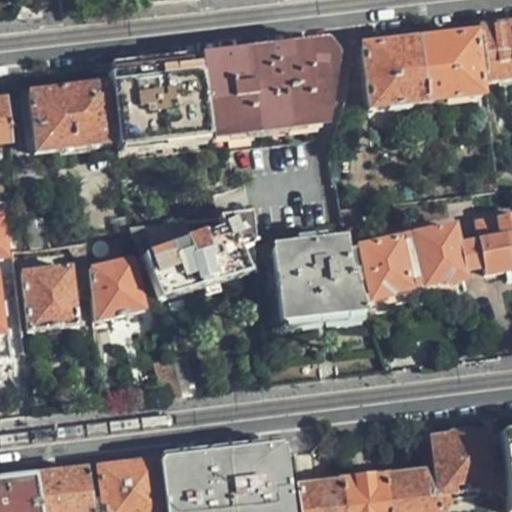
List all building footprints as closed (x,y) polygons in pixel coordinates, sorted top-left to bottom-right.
[(481,83),(511,80),(511,23),(475,27),(481,83)] [(360,49),(366,109),(478,97),(471,36),(429,41),(402,44),(360,49)] [(200,63),(208,137),(319,126),(322,102),(325,101),(332,50),(329,45),(200,61),(200,63)] [(116,153),(209,141),(208,137),(200,63),(107,76),(116,153)] [(109,148),(102,88),(64,92),(25,96),(32,156),(109,148)] [(0,146),(9,145),(4,102),(0,102),(0,146)] [(505,263),(511,262),(511,216),(474,224),(478,242),(465,244),(467,257),(470,270),(483,268),(484,276),(496,273),(507,271),(505,263)] [(218,233),(139,257),(158,305),(187,295),(186,292),(204,286),(206,295),(213,293),(220,290),(217,283),(248,274),(247,271),(254,269),(251,245),(250,234),(248,217),(227,220),(216,221),(218,233)] [(29,253),(45,251),(41,223),(25,225),(29,253)] [(460,272),(470,270),(467,257),(465,244),(456,246),(454,228),(405,237),(417,286),(442,282),(443,286),(453,283),(462,281),(460,272)] [(344,263),(357,299),(368,297),(369,300),(380,298),(389,296),(389,292),(417,286),(405,237),(342,248),(344,263)] [(320,319),(363,314),(357,299),(344,263),(342,248),(341,244),(321,246),(320,239),(292,242),(292,250),(271,252),(280,323),(320,319)] [(127,261),(89,272),(94,324),(118,318),(142,311),(132,265),(131,263),(129,261),(127,261)] [(76,327),(70,270),(21,276),(29,334),(52,330),(76,327)] [(187,361),(175,365),(183,398),(186,411),(201,409),(198,396),(187,361)] [(183,398),(175,365),(157,371),(165,402),(183,398)] [(429,428),(409,430),(425,474),(439,511),(445,511),(452,497),(479,493),(479,491),(493,489),(487,436),(467,439),(467,436),(460,437),(451,438),(448,441),(431,443),(429,428)] [(511,511),(511,436),(502,438),(510,511),(511,511)] [(251,454),(220,457),(225,511),(292,511),(285,450),(251,454)] [(190,461),(158,465),(163,511),(225,511),(220,457),(190,461)] [(158,511),(152,467),(126,471),(100,474),(103,511),(158,511)] [(60,477),(34,481),(38,511),(91,511),(87,473),(60,477)] [(405,477),(385,480),(388,511),(439,511),(425,474),(405,477)] [(362,482),(341,485),(344,511),(388,511),(385,480),(362,482)] [(0,485),(0,511),(38,511),(34,481),(0,485)] [(344,511),(341,485),(320,487),(299,489),(302,511),(344,511)]
